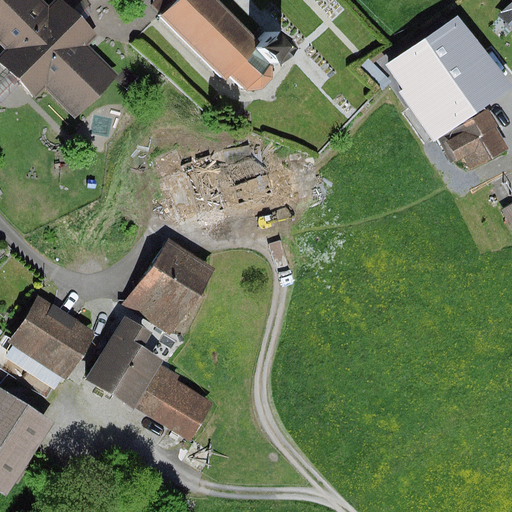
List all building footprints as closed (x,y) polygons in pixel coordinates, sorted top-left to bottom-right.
[(57,0),(48,9),(39,0),(0,0),(0,44),(5,50),(0,54),(0,64),(34,100),(46,89),(75,119),(118,77),(89,47),(99,37),(62,0),(57,0)] [(214,0),(157,0),(151,6),(227,80),(232,76),(247,91),(262,90),(274,78),(273,65),(288,50),(270,32),(259,44),(214,0)] [(511,1),(498,17),(511,30),(511,1)] [(511,84),(458,16),(387,64),(403,90),(399,93),(434,141),(449,133),(451,138),(446,142),(458,162),(464,159),(471,171),(510,149),(486,108),(511,88),(511,84)] [(183,145),(150,155),(176,234),(198,227),(199,231),(285,203),(270,158),(251,140),(188,160),(183,145)] [(511,204),(502,211),(511,228),(511,204)] [(215,270),(167,239),(124,305),(172,336),(215,270)] [(97,334),(40,297),(10,342),(67,379),(97,334)] [(153,334),(126,317),(87,381),(134,410),(136,408),(163,366),(166,360),(145,347),(153,334)] [(180,376),(163,366),(136,408),(193,441),(215,403),(177,382),(180,376)] [(56,423),(0,387),(0,492),(8,497),(56,423)]
